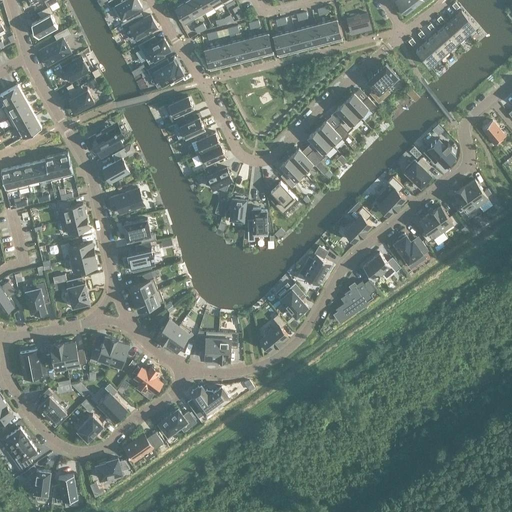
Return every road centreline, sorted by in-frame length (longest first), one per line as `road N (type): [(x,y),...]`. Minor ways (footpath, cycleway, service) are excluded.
road 1 (residential): [(150,0),(238,151),(261,162),(403,33)]
road 2 (residential): [(456,176),(350,255),(310,330),(288,349),(235,372),(186,371)]
road 3 (residential): [(114,290),(85,159),(33,73),(8,0)]
road 4 (residential): [(4,339),(7,382),(58,446),(77,451),(107,443),(177,388),(186,371)]
